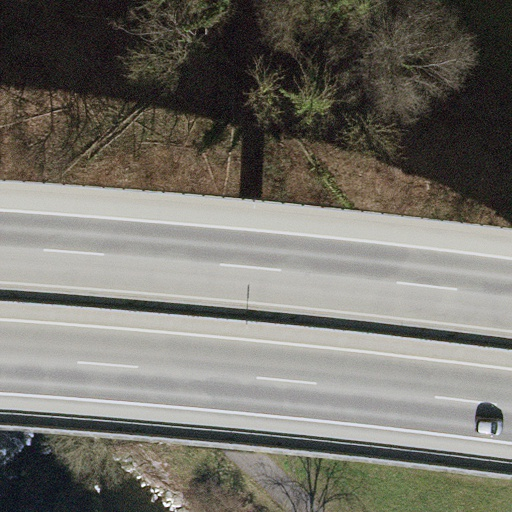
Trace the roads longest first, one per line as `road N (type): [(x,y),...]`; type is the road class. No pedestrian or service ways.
road 1 (motorway): [(511,296),(0,246)]
road 2 (motorway): [(0,357),(511,406)]
road 3 (track): [(0,222),(302,511)]
